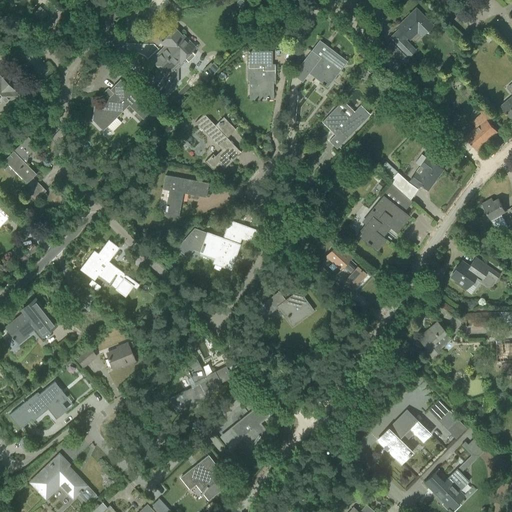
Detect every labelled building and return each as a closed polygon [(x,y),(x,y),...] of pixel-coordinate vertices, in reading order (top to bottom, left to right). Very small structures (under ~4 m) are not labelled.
[(168,2),(162,0),(152,0),(151,8),(165,12),(168,2)] [(391,38),(409,57),(416,50),(406,39),(408,38),(410,40),(418,33),(422,36),(432,26),(416,9),(397,28),(399,29),(391,38)] [(276,16),(269,23),(275,29),(282,22),(276,16)] [(158,72),(150,81),(165,97),(174,88),(173,87),(178,83),(178,68),(183,63),(181,61),(185,58),(188,62),(195,55),(191,51),(195,47),(183,35),(182,36),(175,29),(173,30),(172,30),(167,35),(168,35),(161,42),(165,46),(151,59),(162,70),(159,73),(158,72)] [(249,81),(249,89),(253,89),(253,99),(267,99),(266,101),(269,101),(269,99),(272,99),(272,83),(275,83),(275,64),(272,63),(272,50),(260,50),(254,50),(252,47),(247,51),(247,64),(247,81),(249,81)] [(311,50),(300,65),(309,72),(313,68),(318,73),(314,78),(327,87),(347,61),(329,47),(325,52),(319,47),(314,52),(311,50)] [(199,75),(206,81),(219,68),(213,62),(211,63),(210,62),(203,70),(204,71),(199,75)] [(358,72),(357,76),(360,78),(363,77),(366,74),(367,71),(364,68),(360,69),(358,72)] [(421,80),(429,88),(436,82),(428,73),(421,80)] [(0,111),(6,106),(5,106),(15,96),(11,92),(13,90),(10,87),(11,85),(8,81),(5,82),(3,79),(0,77),(0,111)] [(143,120),(152,111),(120,79),(110,90),(113,93),(109,97),(107,96),(101,102),(100,106),(94,105),(92,120),(103,121),(113,131),(121,123),(116,118),(129,105),(143,120)] [(511,95),(500,105),(506,112),(511,119),(511,95)] [(403,97),(394,105),(399,110),(407,102),(403,97)] [(191,102),(197,108),(201,104),(196,98),(191,102)] [(329,141),(337,148),(369,114),(359,105),(347,118),(336,107),(321,122),(330,130),(331,129),(336,134),(329,141)] [(160,111),(154,117),(159,122),(165,116),(160,111)] [(466,137),(477,150),(498,132),(481,112),(472,121),(477,127),(466,137)] [(227,138),(235,129),(223,117),(215,125),(204,114),(195,122),(221,149),(215,156),(213,153),(205,161),(213,170),(219,164),(223,169),(241,152),(227,138)] [(31,187),(28,191),(37,200),(46,191),(32,177),(36,174),(26,164),(26,163),(25,163),(23,160),(36,146),(28,137),(4,160),(31,187)] [(330,170),(336,175),(345,162),(344,162),(353,149),(348,145),(330,170)] [(429,147),(425,154),(428,157),(433,150),(429,147)] [(409,181),(418,187),(420,185),(428,190),(443,169),(430,160),(426,158),(420,166),(424,169),(420,175),(416,172),(409,181)] [(389,181),(402,192),(409,182),(385,161),(379,168),(391,179),(389,181)] [(163,189),(170,190),(167,205),(166,205),(164,216),(178,218),(182,199),(180,199),(181,193),(206,197),(209,183),(165,175),(163,189)] [(365,225),(357,234),(369,244),(377,250),(385,240),(379,235),(387,224),(396,232),(409,217),(401,210),(382,195),(370,211),(374,214),(365,225)] [(505,211),(498,199),(493,201),(492,198),(480,205),(485,213),(482,214),(486,221),(491,219),(492,219),(493,220),(492,220),(498,232),(509,226),(501,213),(505,211)] [(0,225),(9,216),(0,207),(0,225)] [(302,225),(313,236),(319,229),(308,219),(302,225)] [(213,263),(230,269),(239,244),(238,244),(241,238),(252,242),(257,230),(230,221),(223,238),(207,233),(194,229),(177,249),(187,257),(193,249),(201,252),(204,251),(216,255),(213,263)] [(132,280),(108,261),(118,248),(108,240),(98,254),(94,251),(80,270),(84,272),(94,280),(94,279),(97,274),(109,283),(107,285),(109,287),(111,284),(117,289),(122,293),(132,280),(132,281),(132,280)] [(326,256),(340,270),(335,275),(342,282),(343,281),(345,282),(344,283),(352,290),(366,274),(350,259),(352,258),(337,244),(326,256)] [(455,271),(450,277),(457,282),(456,284),(465,290),(475,277),(486,285),(491,284),(495,278),(496,279),(500,274),(479,260),(475,257),(469,266),(462,261),(457,267),(456,266),(453,270),(455,271)] [(88,284),(98,290),(101,285),(91,279),(88,284)] [(287,316),(285,317),(292,326),(313,310),(298,291),(291,296),(292,297),(286,301),(279,291),(256,308),(264,318),(280,306),(287,316)] [(5,327),(13,336),(12,337),(13,339),(14,338),(18,343),(27,336),(25,333),(34,326),(41,334),(55,322),(36,298),(21,310),(23,313),(5,327)] [(418,338),(424,346),(433,356),(441,349),(440,348),(451,338),(437,322),(418,338)] [(511,341),(495,343),(496,362),(511,361),(511,341)] [(112,357),(107,359),(111,367),(112,367),(112,369),(127,363),(127,364),(135,361),(127,342),(116,347),(117,348),(109,351),(112,357)] [(88,346),(74,358),(84,369),(97,357),(88,346)] [(223,387),(221,383),(232,377),(226,366),(215,371),(206,376),(205,376),(202,370),(203,370),(197,359),(185,365),(187,370),(185,371),(189,377),(187,378),(191,386),(169,397),(169,398),(175,411),(190,403),(191,406),(207,397),(206,396),(223,387)] [(36,393),(9,415),(20,428),(31,419),(33,421),(48,409),(56,419),(65,411),(54,397),(62,391),(54,381),(37,395),(36,394),(36,393)] [(252,443),(254,444),(255,442),(260,448),(272,438),(260,423),(268,416),(259,405),(230,428),(239,439),(247,433),(254,441),(252,443)] [(448,408),(437,419),(447,430),(450,427),(458,419),(448,408)] [(406,410),(377,440),(384,447),(383,447),(383,448),(384,447),(387,449),(386,450),(386,451),(387,450),(401,463),(412,452),(399,438),(409,427),(423,441),(430,433),(406,410)] [(431,475),(424,482),(444,503),(443,505),(449,511),(451,510),(450,509),(457,502),(465,495),(460,489),(469,480),(461,472),(487,446),(476,435),(467,444),(464,447),(471,454),(444,480),(435,471),(431,475)] [(59,453),(32,479),(29,482),(46,499),(60,486),(73,499),(87,485),(68,466),(70,464),(59,453)] [(505,455),(497,457),(499,471),(507,470),(505,455)] [(205,487),(200,494),(202,495),(203,493),(208,499),(221,489),(212,479),(221,472),(208,456),(181,477),(189,489),(200,480),(205,487)] [(233,458),(227,463),(240,479),(246,474),(233,458)] [(169,511),(171,511),(159,498),(152,505),(159,511),(169,511)]
